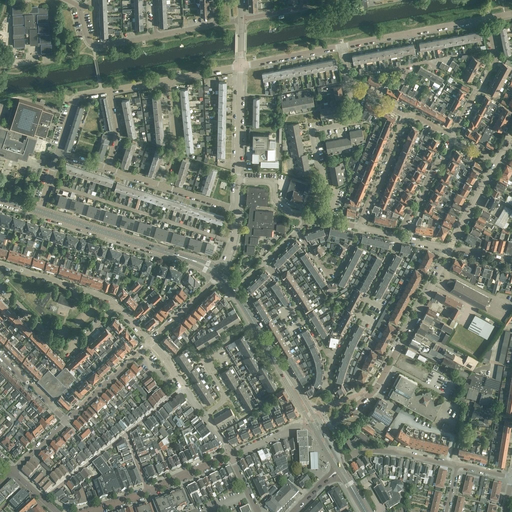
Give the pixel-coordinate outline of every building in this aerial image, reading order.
[(248,0),(249,10),(257,10),(256,0),(248,0)] [(209,2),(200,3),(201,16),(209,15),(209,2)] [(42,46),(42,56),(52,55),(52,52),(51,52),(51,42),(50,42),(50,35),(50,32),(49,31),(49,26),(48,21),(47,15),(48,15),(48,10),(47,10),(47,8),(38,8),(37,7),(27,7),(27,8),(27,9),(26,10),(25,11),(24,11),(23,11),(23,6),(13,6),(13,13),(13,16),(14,23),(13,23),(14,39),(24,39),(24,26),(30,26),(30,45),(41,45),(41,46),(42,46)] [(481,32),(474,33),(475,40),(482,39),(481,32)] [(473,58),(470,63),(479,68),(482,63),(473,58)] [(442,62),(439,67),(444,70),(447,71),(449,66),(442,62)] [(470,63),(468,67),(477,72),(479,68),(470,63)] [(502,63),(500,68),(509,73),(511,68),(502,63)] [(417,73),(423,76),(426,70),(420,67),(417,73)] [(468,67),(465,72),(474,77),(477,72),(468,67)] [(500,68),(497,73),(506,78),(509,73),(500,68)] [(423,76),(429,79),(432,73),(426,70),(423,76)] [(465,72),(463,77),(472,82),(474,77),(465,72)] [(429,79),(434,82),(437,76),(432,73),(429,79)] [(497,73),(495,78),(504,82),(506,78),(497,73)] [(366,82),(372,85),(375,79),(370,76),(366,82)] [(437,76),(434,82),(440,85),(443,79),(437,76)] [(495,78),(492,82),(501,87),(504,82),(495,78)] [(375,79),(372,85),(378,88),(381,82),(375,79)] [(492,82),(490,87),(499,92),(501,87),(492,82)] [(454,85),(457,86),(457,87),(467,92),(469,88),(462,84),(461,86),(458,85),(458,84),(455,83),(454,85)] [(386,92),(394,97),(398,89),(398,88),(400,84),(397,84),(395,88),(394,88),(393,89),(392,89),(391,90),(388,89),(386,92)] [(394,97),(399,99),(406,86),(403,85),(400,91),(398,89),(394,97)] [(399,99),(403,102),(407,95),(405,93),(408,87),(406,86),(399,99)] [(450,87),(449,89),(464,97),(466,93),(459,90),(458,91),(455,90),(450,87)] [(499,92),(490,87),(487,92),(496,97),(499,92)] [(403,102),(408,105),(416,91),(413,89),(410,96),(407,95),(403,102)] [(456,95),(455,97),(462,101),(464,97),(449,89),(448,91),(453,94),(456,95)] [(416,91),(408,105),(413,107),(417,100),(414,98),(418,92),(416,91)] [(304,94),(304,97),(306,97),(308,107),(314,106),(312,95),(307,96),(307,94),(304,94)] [(298,95),(298,98),(299,98),(302,108),(308,107),(306,97),(304,97),(301,98),(301,95),(298,95)] [(414,108),(419,110),(426,96),(424,95),(420,102),(418,100),(414,108)] [(419,110),(423,113),(427,106),(425,104),(429,96),(427,95),(426,96),(419,110)] [(446,95),(445,97),(460,105),(462,101),(455,97),(454,99),(446,95)] [(291,97),(292,99),(293,99),(295,109),(302,108),(299,98),(298,98),(295,99),(295,96),(291,97)] [(485,96),(483,100),(493,105),(494,104),(491,102),(492,100),(485,96)] [(285,98),(286,101),(287,100),(289,111),(295,109),(293,99),(292,99),(289,100),(288,97),(285,98)] [(452,103),(451,105),(458,109),(460,105),(445,97),(444,99),(452,103)] [(10,127),(11,127),(28,133),(34,135),(34,134),(35,133),(46,137),(54,112),(42,109),(43,107),(19,99),(19,100),(17,106),(13,105),(7,124),(11,126),(11,127),(10,127)] [(287,100),(286,101),(282,101),(282,99),(278,99),(279,102),(281,102),(283,112),(289,111),(287,100)] [(363,119),(367,112),(371,105),(366,102),(362,109),(364,111),(361,117),(363,119)] [(423,113),(428,115),(435,103),(433,102),(430,107),(427,106),(423,113)] [(428,115),(433,118),(437,111),(434,109),(437,105),(438,105),(438,104),(435,102),(435,103),(428,115)] [(441,103),(440,105),(442,106),(441,106),(445,108),(446,107),(456,112),(458,109),(451,105),(450,106),(443,103),(442,104),(441,103)] [(330,105),(330,108),(332,107),(334,118),(340,117),(338,106),(333,107),(333,104),(330,105)] [(481,104),(479,108),(492,114),(493,113),(490,111),(487,109),(488,108),(481,104)] [(372,115),(376,107),(371,105),(367,112),(370,113),(367,120),(369,121),(372,115)] [(503,110),(501,112),(509,116),(511,114),(510,113),(511,111),(504,107),(500,105),(498,107),(503,110)] [(78,106),(76,113),(82,115),(84,108),(78,106)] [(324,106),(324,109),(326,108),(328,119),(334,118),(332,107),(330,108),(327,108),(327,106),(324,106)] [(326,108),(324,109),(321,109),(321,107),(317,107),(318,110),(320,110),(321,120),(328,119),(326,108)] [(375,116),(372,123),(374,125),(378,118),(381,110),(376,107),(372,115),(375,116)] [(433,118),(438,121),(444,108),(442,107),(440,112),(437,111),(433,118)] [(444,108),(438,121),(442,123),(446,116),(444,114),(446,109),(444,108)] [(492,114),(479,108),(477,111),(484,115),(485,113),(491,116),(492,114)] [(386,118),(393,122),(395,118),(384,112),(382,111),(379,117),(381,118),(382,116),(386,118)] [(450,118),(452,113),(450,112),(447,116),(443,124),(448,126),(451,122),(452,120),(452,119),(450,118)] [(476,112),(474,116),(481,120),(482,118),(485,120),(489,122),(490,120),(487,118),(476,112)] [(501,112),(498,117),(506,121),(507,119),(508,119),(509,116),(501,112)] [(76,113),(74,119),(80,121),(82,115),(76,113)] [(481,120),(474,116),(472,120),(485,127),(486,125),(484,123),(481,122),(481,120)] [(498,117),(496,122),(504,127),(505,124),(506,121),(498,117)] [(384,124),(391,128),(393,122),(386,118),(384,124)] [(74,119),(72,125),(78,127),(80,121),(74,119)] [(468,128),(472,130),(475,125),(478,127),(479,125),(472,121),(468,128)] [(504,127),(496,122),(493,128),(500,131),(502,129),(504,127)] [(289,132),(299,130),(298,123),(288,125),(289,130),(286,130),(287,133),(289,133),(289,132)] [(377,128),(381,130),(389,133),(391,128),(384,124),(382,127),(376,125),(375,127),(377,128)] [(72,125),(70,131),(76,133),(78,127),(72,125)] [(480,133),(483,134),(478,143),(491,150),(500,133),(487,125),(486,128),(483,127),(480,133)] [(28,133),(11,127),(10,129),(0,126),(0,151),(4,153),(3,156),(18,160),(18,157),(27,160),(30,151),(33,152),(37,138),(27,135),(28,133)] [(409,133),(417,136),(422,139),(423,137),(425,133),(421,132),(420,135),(418,135),(419,131),(412,127),(409,133)] [(362,129),(355,130),(357,141),(359,140),(362,140),(363,143),(366,142),(365,139),(363,139),(362,129)] [(464,135),(473,140),(475,135),(475,134),(473,134),(473,135),(470,134),(471,131),(467,129),(464,135)] [(290,138),(301,136),(299,130),(289,132),(289,133),(290,136),(287,137),(288,140),(290,139),(290,138)] [(349,131),(350,137),(351,142),(356,141),(356,144),(359,143),(359,140),(357,141),(355,130),(349,131)] [(381,130),(379,135),(387,138),(389,133),(381,130)] [(70,131),(68,137),(74,139),(76,133),(70,131)] [(475,135),(473,140),(477,142),(481,135),(476,132),(475,134),(475,135)] [(406,138),(415,142),(417,136),(409,133),(406,138)] [(261,161),(261,167),(278,167),(278,162),(275,162),(275,150),(266,149),(267,134),(253,134),(253,147),(255,147),(255,154),(252,154),(252,162),(258,162),(258,161),(261,161)] [(378,139),(377,142),(384,145),(387,139),(373,134),(372,136),(378,139)] [(430,143),(437,147),(440,142),(432,138),(431,139),(428,138),(429,136),(426,135),(423,140),(429,143),(430,143)] [(291,144),(302,142),(301,136),(290,138),(290,139),(291,142),(288,143),(289,146),(292,145),(291,144)] [(68,137),(66,143),(72,145),(74,139),(68,137)] [(350,137),(344,138),(346,149),(347,148),(350,148),(351,151),(354,150),(354,147),(352,148),(351,142),(350,137)] [(344,138),(338,140),(340,150),(341,150),(341,149),(344,149),(345,152),(348,151),(347,148),(346,149),(344,138)] [(414,144),(420,147),(421,145),(421,144),(415,142),(406,138),(406,139),(407,139),(406,141),(405,141),(404,144),(412,147),(414,144)] [(338,140),(332,141),(334,151),(335,151),(338,150),(338,153),(342,152),(341,150),(340,150),(338,140)] [(334,151),(332,141),(325,142),(327,152),(332,151),(332,154),(335,153),(335,151),(334,151)] [(368,141),(367,144),(382,150),(384,145),(377,142),(376,144),(368,141)] [(128,142),(126,148),(133,150),(135,144),(128,142)] [(290,152),(293,152),(292,150),(303,148),(302,142),(291,144),(292,145),(292,149),(290,149),(290,152)] [(421,145),(425,147),(427,148),(435,152),(437,147),(430,143),(429,143),(428,145),(422,142),(421,144),(421,145)] [(72,145),(66,143),(64,150),(70,152),(72,145)] [(382,150),(367,144),(366,146),(374,149),(372,152),(380,155),(382,150)] [(410,152),(412,147),(404,144),(403,147),(404,147),(403,149),(410,152)] [(424,153),(431,157),(434,152),(427,148),(427,149),(425,147),(421,145),(420,147),(426,151),(424,153)] [(126,148),(125,154),(132,156),(133,150),(126,148)] [(294,156),(296,156),(306,154),(306,153),(304,154),(303,148),(292,150),(293,152),(293,155),(291,155),(291,158),(294,158),(294,156)] [(401,152),(400,155),(408,159),(409,156),(414,157),(415,155),(410,153),(402,150),(401,153),(401,152)] [(156,151),(154,157),(161,159),(163,153),(156,151)] [(456,151),(453,155),(461,159),(464,161),(466,162),(468,163),(470,159),(472,156),(468,154),(466,159),(465,159),(463,157),(464,155),(463,154),(460,153),(456,151)] [(380,155),(372,152),(371,156),(364,153),(363,155),(370,158),(378,161),(380,155)] [(416,155),(420,158),(421,158),(421,159),(422,158),(429,162),(431,157),(424,153),(423,157),(417,153),(416,155)] [(125,154),(123,160),(130,162),(132,156),(125,154)] [(295,164),(297,163),(297,162),(308,160),(306,154),(296,156),(297,160),(294,161),(295,164)] [(398,161),(411,166),(412,164),(406,162),(408,159),(400,155),(398,158),(399,159),(398,161)] [(419,164),(426,168),(428,163),(421,159),(420,159),(420,158),(416,155),(414,158),(420,161),(419,164)] [(461,159),(453,155),(451,160),(459,164),(461,162),(459,161),(461,159)] [(368,164),(375,167),(377,162),(370,159),(363,156),(363,158),(369,161),(368,164)] [(154,157),(152,163),(159,165),(161,159),(154,157)] [(183,159),(181,165),(188,168),(190,162),(183,159)] [(471,161),(472,160),(470,159),(468,163),(467,163),(472,166),(480,170),(483,165),(474,161),(473,162),(471,161)] [(130,162),(123,160),(121,166),(128,168),(130,162)] [(296,170),(299,169),(298,168),(309,166),(308,160),(297,162),(297,163),(298,167),(295,167),(296,170)] [(450,160),(448,165),(455,169),(456,167),(458,168),(459,165),(450,160)] [(404,166),(410,168),(411,166),(398,161),(397,163),(396,163),(395,166),(403,169),(404,166)] [(152,163),(150,168),(157,171),(159,165),(152,163)] [(329,167),(331,173),(341,171),(341,169),(340,166),(342,166),(342,163),(339,163),(339,165),(329,167)] [(64,171),(70,173),(72,166),(66,164),(64,171)] [(358,167),(373,173),(375,167),(368,164),(366,168),(359,165),(358,167)] [(412,164),(411,166),(415,169),(415,168),(416,169),(423,173),(426,168),(419,164),(417,167),(412,164)] [(181,165),(179,171),(186,174),(188,168),(181,165)] [(448,165),(445,170),(452,174),(455,176),(457,173),(454,172),(455,169),(448,165)] [(511,167),(506,165),(503,170),(511,174),(511,171),(511,167)] [(70,173),(76,175),(78,168),(72,166),(70,173)] [(298,168),(299,169),(299,173),(297,173),(297,176),(300,176),(300,174),(310,172),(309,166),(298,168)] [(402,172),(403,169),(395,166),(394,169),(395,169),(394,172),(401,175),(405,176),(406,174),(402,172)] [(414,172),(413,175),(420,178),(423,174),(416,170),(414,169),(415,169),(411,166),(410,168),(409,170),(414,172)] [(358,167),(358,168),(364,171),(363,175),(371,178),(373,173),(358,167)] [(76,175),(82,177),(84,169),(78,168),(76,175)] [(157,171),(150,168),(148,175),(155,177),(157,171)] [(210,168),(208,174),(215,176),(217,170),(210,168)] [(82,177),(88,178),(90,171),(84,169),(82,177)] [(331,173),(332,179),(342,177),(342,176),(341,172),(344,172),(343,169),(341,169),(341,171),(331,173)] [(465,170),(464,172),(469,175),(476,178),(477,176),(478,176),(479,174),(478,173),(479,172),(472,169),(470,173),(465,170)] [(511,174),(503,170),(501,175),(508,178),(508,179),(511,181),(511,178),(509,177),(511,174)] [(88,178),(93,180),(96,173),(90,171),(88,178)] [(179,171),(177,177),(184,179),(186,174),(179,171)] [(445,171),(442,176),(450,180),(451,177),(453,179),(454,176),(452,175),(445,171)] [(393,172),(390,178),(398,181),(399,178),(403,179),(404,177),(400,175),(393,172)] [(469,175),(464,172),(463,174),(468,177),(466,180),(473,183),(474,183),(475,181),(474,181),(476,178),(469,175)] [(93,180),(99,182),(102,175),(96,173),(93,180)] [(208,174),(206,180),(213,182),(215,176),(208,174)] [(99,182),(105,184),(108,177),(102,175),(99,182)] [(342,177),(332,179),(333,185),(343,183),(342,178),(345,178),(344,175),(342,176),(342,177)] [(371,178),(363,175),(362,178),(355,175),(355,178),(361,180),(369,183),(371,178)] [(420,178),(413,175),(410,179),(417,183),(420,178)] [(450,180),(442,176),(439,180),(447,185),(450,180)] [(511,186),(511,185),(506,183),(508,180),(500,176),(498,181),(505,185),(511,188),(511,186)] [(108,177),(105,184),(111,186),(114,179),(108,177)] [(184,179),(177,177),(175,183),(182,186),(184,179)] [(407,185),(414,189),(417,184),(409,180),(409,179),(405,177),(404,180),(408,183),(407,185)] [(359,186),(366,189),(368,184),(354,178),(353,181),(360,184),(359,186)] [(400,188),(401,186),(397,184),(398,181),(390,178),(388,183),(400,188)] [(285,198),(290,200),(302,203),(305,194),(303,193),(306,184),(291,179),(285,198)] [(206,180),(204,186),(211,188),(213,182),(206,180)] [(439,181),(436,186),(444,190),(447,185),(439,181)] [(457,181),(456,184),(469,190),(470,188),(471,189),(472,186),(472,185),(466,181),(464,185),(462,184),(457,181)] [(494,187),(502,191),(504,186),(497,182),(494,187)] [(114,190),(121,192),(123,185),(117,183),(114,190)] [(395,189),(399,190),(400,188),(388,183),(386,188),(393,192),(395,189)] [(469,190),(456,184),(455,185),(462,189),(460,192),(466,196),(466,195),(467,196),(468,193),(469,190)] [(121,192),(127,193),(129,186),(123,185),(121,192)] [(400,188),(403,190),(403,189),(405,190),(412,194),(414,189),(407,185),(406,188),(401,186),(400,188)] [(127,193),(133,195),(135,188),(129,186),(127,193)] [(211,188),(204,186),(202,192),(209,194),(211,188)] [(350,189),(364,195),(366,189),(359,186),(357,190),(351,187),(350,189)] [(443,195),(442,196),(446,197),(447,195),(443,193),(444,190),(436,186),(434,191),(441,195),(442,194),(443,195)] [(273,212),(255,210),(256,205),(267,206),(269,192),(265,192),(265,188),(259,188),(247,187),(246,206),(250,206),(250,208),(248,222),(248,223),(247,223),(247,226),(248,226),(248,228),(247,234),(245,233),(245,243),(247,243),(247,245),(247,250),(243,250),(243,254),(252,255),(253,252),(254,253),(255,246),(256,246),(256,244),(258,244),(258,237),(259,237),(259,235),(272,236),(272,228),(274,229),(274,230),(276,230),(284,233),(285,223),(277,224),(276,224),(276,222),(272,222),(273,212)] [(133,195),(139,197),(141,190),(135,188),(133,195)] [(392,194),(393,192),(386,188),(384,194),(391,197),(394,198),(395,196),(392,194)] [(403,193),(401,196),(409,200),(411,194),(403,190),(400,188),(399,190),(399,191),(403,193)] [(498,195),(500,192),(494,188),(491,194),(499,198),(504,201),(505,200),(501,197),(502,197),(498,195)] [(355,194),(354,197),(362,200),(364,195),(350,189),(349,191),(355,194)] [(139,197),(144,199),(147,192),(141,190),(139,197)] [(434,191),(431,196),(438,200),(440,198),(446,202),(447,200),(448,199),(446,197),(442,196),(441,196),(434,191)] [(450,191),(449,193),(463,201),(464,200),(465,201),(466,199),(465,198),(465,197),(456,193),(456,194),(450,191)] [(144,199),(150,201),(153,194),(147,192),(144,199)] [(63,208),(66,210),(70,197),(66,196),(66,197),(61,196),(62,194),(57,193),(55,199),(59,200),(58,205),(63,207),(63,208)] [(463,201),(449,193),(449,195),(454,197),(453,199),(462,204),(462,203),(463,204),(464,202),(463,201)] [(150,201),(156,203),(159,196),(153,194),(150,201)] [(383,195),(381,200),(388,203),(390,200),(391,201),(391,200),(394,202),(395,199),(391,198),(383,195)] [(485,205),(493,210),(499,199),(490,195),(485,205)] [(156,203),(162,205),(164,198),(159,196),(156,203)] [(409,200),(401,196),(400,198),(399,197),(398,198),(396,197),(395,199),(397,200),(398,199),(399,200),(406,204),(409,200)] [(442,209),(443,209),(443,207),(439,205),(440,204),(437,203),(438,200),(431,196),(428,201),(436,205),(437,206),(438,207),(442,209)] [(70,209),(75,211),(78,201),(73,199),(74,198),(70,197),(66,210),(69,211),(70,209)] [(349,201),(348,202),(353,204),(354,205),(354,204),(359,206),(362,200),(354,197),(353,200),(347,198),(346,200),(349,201)] [(452,206),(459,210),(459,209),(460,209),(461,208),(460,207),(461,205),(451,200),(452,199),(448,197),(448,199),(447,200),(451,201),(450,202),(453,203),(451,206),(452,206)] [(162,205),(168,207),(170,200),(164,198),(162,205)] [(168,207),(174,209),(176,202),(170,200),(168,207)] [(388,203),(381,200),(379,205),(386,209),(389,211),(391,207),(387,206),(388,203)] [(79,214),(83,215),(87,202),(83,201),(83,203),(78,201),(75,211),(80,212),(79,214)] [(348,217),(350,217),(353,204),(348,202),(348,203),(345,201),(344,207),(347,208),(347,205),(350,206),(349,209),(347,208),(345,216),(346,216),(345,217),(348,217)] [(394,203),(393,205),(403,210),(406,205),(399,201),(397,204),(394,203)] [(87,215),(92,216),(95,207),(90,205),(91,204),(87,202),(83,215),(86,217),(87,215)] [(174,209),(180,211),(182,204),(176,202),(174,209)] [(428,202),(425,207),(433,211),(435,206),(428,202)] [(458,211),(451,207),(452,206),(451,206),(450,205),(446,203),(445,205),(450,208),(448,212),(452,214),(455,216),(456,215),(457,215),(457,214),(457,213),(458,211)] [(180,211),(186,212),(188,205),(182,204),(180,211)] [(353,204),(350,217),(355,218),(356,215),(355,215),(357,208),(358,208),(359,207),(354,205),(353,204)] [(403,210),(393,205),(392,204),(392,206),(395,208),(393,211),(400,215),(403,210)] [(186,212),(192,214),(194,207),(188,205),(186,212)] [(488,220),(492,222),(502,228),(509,216),(511,217),(511,210),(505,206),(498,218),(496,216),(494,220),(489,218),(488,220)] [(96,220),(100,221),(104,208),(100,207),(100,208),(95,207),(92,216),(97,218),(96,220)] [(192,214),(198,216),(200,209),(194,207),(192,214)] [(372,223),(377,224),(380,211),(381,209),(378,207),(376,212),(378,213),(377,215),(375,215),(374,220),(373,220),(372,223)] [(433,211),(425,207),(423,211),(430,215),(433,211)] [(104,220),(109,222),(112,212),(107,211),(107,210),(104,208),(100,221),(103,222),(104,220)] [(198,216),(204,218),(206,211),(200,209),(198,216)] [(444,218),(452,222),(453,221),(454,220),(454,219),(455,217),(448,213),(448,212),(447,212),(443,209),(442,209),(441,211),(441,212),(446,215),(444,218)] [(480,214),(487,218),(489,213),(482,209),(480,214)] [(204,218),(210,220),(212,213),(206,211),(204,218)] [(113,225),(116,226),(120,214),(117,213),(116,214),(112,212),(109,222),(114,224),(113,225)] [(392,219),(390,227),(395,228),(395,225),(396,218),(397,218),(399,215),(393,212),(392,217),(392,219)] [(210,220),(216,222),(218,215),(212,213),(210,220)] [(413,232),(418,234),(421,223),(423,214),(422,213),(420,216),(418,220),(419,221),(419,223),(418,225),(416,225),(415,230),(414,230),(413,232)] [(120,226),(125,227),(129,218),(124,216),(124,215),(120,214),(116,226),(120,227),(120,226)] [(5,215),(2,225),(6,226),(8,227),(11,217),(5,215)] [(218,215),(216,222),(222,224),(224,217),(218,215)] [(483,223),(490,227),(492,225),(485,221),(486,219),(479,215),(477,220),(483,223)] [(449,228),(450,228),(450,227),(451,226),(450,225),(451,223),(444,219),(444,218),(443,218),(439,216),(438,217),(437,219),(443,222),(441,224),(449,228)] [(426,235),(427,236),(429,226),(431,218),(429,217),(427,224),(425,223),(424,227),(423,235),(425,236),(426,235)] [(13,228),(16,229),(19,220),(13,218),(10,227),(10,228),(12,229),(13,228)] [(130,231),(133,232),(137,219),(134,218),(133,219),(129,218),(125,227),(130,229),(130,231)] [(137,231),(142,233),(145,223),(141,222),(141,220),(137,219),(133,232),(137,233),(137,231)] [(19,220),(16,229),(20,230),(19,231),(22,232),(22,231),(25,222),(19,220)] [(473,226),(481,230),(484,224),(476,220),(473,226)] [(27,233),(29,234),(33,224),(27,222),(24,231),(27,232),(27,233)] [(147,236),(150,237),(154,225),(151,224),(150,225),(145,223),(142,233),(147,234),(147,236)] [(33,224),(29,234),(32,235),(32,234),(35,235),(38,226),(33,224)] [(154,237),(159,238),(162,229),(157,227),(158,226),(154,225),(150,237),(154,238),(154,237)] [(435,226),(434,228),(438,230),(446,234),(447,232),(448,232),(448,231),(448,230),(449,229),(441,225),(439,228),(435,226)] [(40,237),(43,238),(46,228),(40,227),(37,236),(40,237)] [(470,232),(477,236),(480,231),(473,227),(470,232)] [(46,228),(43,238),(45,239),(46,238),(49,239),(52,230),(46,228)] [(434,228),(433,230),(437,232),(435,235),(443,239),(444,239),(445,237),(445,236),(446,234),(438,230),(434,228)] [(164,242),(167,243),(171,230),(168,229),(167,230),(162,229),(159,238),(164,240),(164,242)] [(171,242),(176,244),(179,234),(174,232),(175,231),(171,230),(167,243),(171,244),(171,242)] [(53,241),(56,242),(59,233),(53,231),(51,240),(50,241),(53,241)] [(308,241),(310,240),(311,243),(313,243),(310,232),(308,232),(308,233),(305,234),(308,241)] [(59,233),(56,242),(59,243),(62,244),(65,235),(59,233)] [(472,244),(475,239),(480,242),(479,246),(482,247),(484,241),(479,238),(475,236),(474,237),(468,233),(466,237),(465,237),(465,238),(465,239),(464,240),(472,244)] [(181,247),(184,248),(188,236),(184,234),(184,236),(179,234),(176,244),(181,245),(181,247)] [(66,245),(70,246),(73,237),(67,235),(64,244),(64,245),(66,246),(66,245)] [(188,247),(193,249),(196,239),(191,238),(192,237),(188,236),(184,248),(187,249),(188,247)] [(73,237),(70,246),(73,247),(73,248),(75,248),(78,239),(73,237)] [(79,249),(83,251),(86,241),(80,239),(77,249),(79,250),(79,249)] [(197,252),(201,253),(205,240),(201,239),(201,241),(196,239),(193,249),(198,251),(197,252)] [(205,240),(201,253),(204,255),(205,252),(210,254),(212,249),(216,251),(218,244),(214,243),(213,244),(208,243),(209,242),(205,240)] [(292,243),(298,249),(300,252),(302,250),(299,248),(301,246),(300,244),(298,242),(296,240),(294,242),(292,243)] [(85,251),(91,253),(94,244),(88,242),(85,251)] [(292,244),(289,246),(295,252),(297,250),(299,253),(300,252),(298,249),(292,243),(291,244),(292,244)] [(94,244),(91,253),(96,255),(99,246),(94,244)] [(7,258),(12,260),(17,246),(14,245),(12,250),(10,250),(7,258)] [(313,249),(316,253),(325,246),(324,245),(321,247),(320,245),(313,249)] [(12,260),(18,262),(21,253),(18,252),(20,247),(17,246),(12,260)] [(21,253),(18,262),(24,263),(26,255),(28,250),(29,247),(26,246),(23,254),(21,253)] [(97,257),(103,259),(104,256),(107,247),(101,246),(98,254),(98,255),(97,255),(97,257)] [(287,249),(286,249),(294,258),(295,256),(293,254),(295,252),(289,246),(287,249)] [(325,246),(316,253),(318,257),(325,252),(323,250),(326,248),(325,246)] [(334,249),(337,251),(335,253),(342,257),(344,253),(335,247),(334,249)] [(355,249),(354,251),(364,256),(365,254),(362,253),(363,250),(357,247),(355,249)] [(113,260),(116,251),(110,249),(107,258),(106,258),(104,264),(107,265),(108,262),(110,260),(113,262),(113,260)] [(288,259),(290,257),(292,259),(294,258),(286,249),(285,250),(285,251),(283,253),(288,259)] [(427,250),(424,256),(432,260),(433,257),(435,255),(434,255),(435,254),(427,250)] [(122,253),(116,251),(113,260),(116,261),(116,262),(118,263),(122,253)] [(31,266),(37,267),(39,259),(41,254),(41,253),(39,252),(37,258),(34,257),(31,266)] [(129,255),(123,253),(120,262),(119,265),(118,267),(116,274),(119,275),(123,263),(126,264),(129,255)] [(299,263),(309,256),(308,255),(306,253),(300,257),(301,259),(298,261),(299,263)] [(279,257),(284,262),(286,261),(288,263),(290,262),(287,259),(282,254),(279,257)] [(394,257),(393,258),(400,262),(403,263),(404,262),(401,260),(402,258),(400,257),(398,256),(395,254),(394,257)] [(26,255),(24,263),(29,265),(32,257),(26,255)] [(351,257),(350,259),(360,264),(361,262),(358,261),(359,259),(352,255),(351,257)] [(130,265),(134,266),(137,258),(131,256),(128,265),(128,266),(130,266),(130,265)] [(305,265),(311,260),(310,258),(309,256),(299,263),(300,264),(303,262),(305,265)] [(424,256),(421,261),(429,265),(430,263),(432,261),(431,260),(432,260),(424,256)] [(275,260),(283,268),(284,267),(282,264),(284,262),(279,257),(275,260)] [(137,258),(134,266),(137,267),(137,269),(139,269),(139,268),(142,259),(137,258)] [(39,259),(37,267),(42,269),(45,261),(41,260),(40,259),(39,259)] [(58,274),(63,276),(68,260),(65,259),(63,267),(60,266),(58,274)] [(372,264),(378,268),(380,265),(381,264),(371,259),(370,260),(373,262),(372,264)] [(462,268),(461,269),(464,270),(466,267),(463,266),(465,263),(461,261),(460,262),(459,261),(458,261),(455,259),(455,260),(454,260),(453,262),(453,263),(462,268)] [(63,276),(68,278),(71,269),(68,268),(71,260),(68,260),(63,276)] [(143,282),(144,278),(146,279),(149,272),(152,262),(145,260),(142,270),(140,277),(138,281),(143,283),(143,282)] [(277,269),(280,267),(282,269),(283,268),(275,260),(272,263),(274,265),(276,267),(277,269)] [(305,270),(314,264),(313,263),(311,260),(305,265),(306,267),(303,269),(305,270)] [(95,267),(101,270),(103,263),(97,261),(95,267)] [(429,265),(421,261),(418,267),(426,271),(426,270),(426,271),(428,268),(427,268),(429,265)] [(44,270),(50,272),(53,264),(47,262),(44,270)] [(389,265),(389,266),(399,271),(400,270),(397,268),(398,266),(391,262),(390,265),(389,265)] [(346,265),(346,267),(356,272),(357,270),(354,269),(355,267),(348,263),(347,265),(346,265)] [(310,272),(316,268),(315,265),(314,264),(305,270),(306,272),(308,270),(310,272)] [(461,272),(471,278),(472,275),(466,271),(464,270),(461,269),(452,264),(450,269),(458,273),(460,274),(461,272)] [(164,276),(165,275),(167,267),(160,265),(157,274),(157,275),(156,277),(159,278),(160,276),(161,275),(164,276)] [(472,282),(476,284),(478,279),(476,278),(477,276),(476,275),(476,274),(479,275),(481,266),(476,265),(474,273),(473,272),(472,275),(471,278),(470,281),(472,281),(472,282)] [(80,281),(85,283),(89,270),(90,267),(88,266),(85,274),(82,273),(80,281)] [(166,275),(166,276),(164,284),(166,285),(168,279),(169,279),(170,278),(173,279),(176,270),(170,268),(167,276),(166,275)] [(284,279),(291,275),(290,274),(289,272),(292,270),(291,268),(288,270),(281,275),(284,279)] [(310,278),(319,271),(318,270),(316,268),(310,272),(311,274),(309,276),(310,278)] [(68,278),(74,279),(76,271),(71,269),(68,278)] [(412,275),(420,279),(421,276),(422,276),(423,274),(422,274),(423,274),(415,269),(412,275)] [(85,283),(90,285),(93,277),(89,275),(91,271),(89,270),(85,283)] [(182,272),(176,270),(173,279),(176,280),(176,281),(178,282),(179,281),(182,272)] [(263,272),(261,273),(269,281),(271,280),(268,278),(270,276),(269,274),(267,272),(265,270),(263,272)] [(387,270),(385,274),(395,279),(395,278),(392,276),(394,274),(387,270)] [(315,279),(321,275),(320,273),(319,271),(310,278),(311,279),(314,277),(315,279)] [(342,273),(342,275),(352,280),(353,278),(350,277),(351,275),(344,271),(343,273),(342,273)] [(365,276),(372,280),(373,277),(374,277),(374,276),(364,271),(363,272),(366,274),(365,276)] [(501,271),(499,279),(499,280),(506,282),(509,273),(501,271)] [(284,279),(287,283),(293,278),(292,276),(294,274),(293,272),(290,274),(291,275),(284,279)] [(261,274),(258,276),(264,282),(266,280),(268,282),(269,281),(261,273),(261,274)] [(183,279),(188,285),(195,279),(192,276),(191,277),(189,274),(183,279)] [(96,278),(93,277),(90,285),(96,286),(98,278),(99,276),(97,275),(96,278)] [(110,291),(116,293),(119,284),(121,276),(119,275),(116,284),(113,282),(110,291)] [(314,284),(315,285),(324,279),(323,278),(321,275),(315,279),(316,282),(314,284)] [(364,278),(363,280),(370,284),(372,280),(365,276),(362,275),(361,276),(364,278)] [(410,280),(417,284),(418,281),(419,281),(420,279),(412,275),(410,280)] [(263,287),(263,288),(265,286),(262,284),(264,282),(258,276),(256,278),(255,279),(263,287)] [(288,285),(289,286),(299,280),(297,278),(295,280),(293,278),(287,283),(288,285)] [(381,281),(380,282),(390,287),(391,286),(388,284),(390,282),(382,278),(381,281)] [(195,279),(188,285),(185,288),(189,291),(192,289),(193,290),(200,283),(195,279)] [(254,280),(252,283),(257,288),(259,286),(262,289),(263,287),(255,279),(254,280)] [(316,287),(319,285),(320,287),(327,283),(325,280),(324,279),(315,285),(316,287)] [(344,287),(347,288),(348,286),(345,285),(347,282),(340,279),(338,283),(344,287)] [(102,289),(108,290),(111,282),(105,280),(102,289)] [(290,287),(292,290),(298,286),(297,283),(299,281),(299,280),(289,286),(290,287)] [(358,283),(360,284),(368,288),(369,287),(370,284),(363,280),(361,282),(359,281),(358,283)] [(407,285),(414,289),(416,286),(417,284),(410,280),(407,285)] [(447,285),(447,286),(448,287),(449,288),(450,288),(449,290),(450,291),(487,311),(490,306),(487,304),(489,302),(487,301),(489,298),(456,280),(455,280),(453,282),(451,281),(450,281),(449,281),(448,282),(447,283),(447,285)] [(138,281),(137,281),(131,288),(134,291),(141,285),(143,283),(138,281)] [(269,291),(270,292),(273,290),(280,286),(279,285),(277,282),(274,284),(272,285),(270,286),(272,289),(269,291)] [(249,285),(256,294),(258,292),(255,290),(257,288),(252,283),(250,285),(249,285)] [(358,283),(357,284),(360,286),(359,288),(366,292),(367,289),(368,288),(360,284),(358,283)] [(256,294),(249,285),(247,286),(248,287),(245,289),(247,291),(249,293),(251,295),(253,293),(255,295),(256,294)] [(404,289),(412,294),(413,291),(414,291),(415,289),(414,289),(407,285),(404,289)] [(274,292),(276,294),(282,290),(280,287),(280,286),(273,290),(270,292),(271,294),(274,292)] [(293,293),(294,294),(304,287),(302,286),(300,288),(298,286),(292,290),(294,292),(293,293)] [(377,289),(376,290),(386,295),(387,294),(384,292),(385,290),(378,286),(377,289)] [(172,289),(173,288),(172,287),(170,289),(175,295),(173,297),(179,303),(180,303),(181,302),(181,301),(183,299),(172,289)] [(174,287),(173,288),(172,289),(183,299),(185,297),(185,298),(187,296),(186,296),(187,295),(181,289),(179,291),(174,287)] [(295,295),(297,297),(303,293),(302,291),(305,289),(304,287),(294,294),(295,295)] [(116,294),(121,299),(129,292),(126,290),(126,291),(123,288),(116,294)] [(155,304),(161,298),(162,297),(154,289),(149,294),(153,298),(151,300),(155,304)] [(402,294),(409,299),(411,296),(412,294),(404,289),(402,294)] [(274,298),(275,300),(285,293),(284,292),(282,290),(276,294),(277,296),(274,298)] [(375,292),(374,294),(381,298),(382,296),(385,297),(386,295),(376,290),(375,292)] [(215,291),(209,296),(215,302),(221,297),(215,291)] [(353,294),(352,296),(359,300),(361,296),(351,291),(350,293),(353,294)] [(279,299),(281,302),(287,297),(285,295),(286,295),(285,293),(275,300),(276,301),(279,299)] [(298,300),(299,301),(309,295),(307,293),(305,295),(303,293),(297,297),(299,300),(298,300)] [(442,303),(454,309),(450,317),(454,319),(462,305),(446,296),(445,297),(437,293),(434,297),(443,302),(442,303)] [(126,304),(127,306),(138,296),(136,294),(132,298),(130,296),(124,302),(124,303),(125,305),(126,304)] [(409,299),(402,294),(401,296),(399,299),(406,303),(407,303),(408,301),(409,299)] [(58,302),(72,307),(75,300),(60,295),(58,302)] [(300,302),(302,305),(308,301),(307,298),(309,296),(309,295),(299,301),(300,303),(300,302)] [(351,298),(349,300),(357,304),(359,300),(352,296),(349,295),(348,297),(351,298)] [(138,296),(127,306),(129,308),(131,310),(138,304),(136,302),(140,298),(138,296)] [(209,296),(205,300),(211,306),(215,302),(209,296)] [(161,298),(166,304),(163,306),(169,312),(173,308),(165,300),(162,297),(161,298)] [(253,302),(255,307),(262,303),(260,300),(263,298),(262,297),(259,298),(255,301),(253,302)] [(287,297),(281,302),(282,304),(279,306),(281,307),(283,306),(290,301),(287,297)] [(167,298),(165,300),(173,308),(178,304),(172,298),(170,300),(167,298)] [(399,299),(397,304),(404,308),(405,308),(406,306),(405,306),(406,303),(399,299)] [(211,306),(205,300),(201,304),(207,310),(211,306)] [(308,301),(302,305),(304,309),(311,304),(313,303),(312,301),(310,303),(308,301)] [(345,303),(344,305),(347,306),(346,309),(353,312),(355,308),(345,303)] [(144,314),(145,313),(149,309),(151,307),(148,304),(143,308),(141,305),(133,312),(134,313),(133,313),(135,315),(136,314),(138,317),(143,312),(144,314)] [(154,304),(153,306),(164,317),(165,316),(166,316),(167,315),(167,314),(168,313),(162,307),(159,309),(154,304)] [(304,309),(306,313),(313,308),(316,306),(315,305),(312,307),(311,304),(304,309)] [(397,304),(394,309),(401,313),(402,313),(403,311),(404,308),(397,304)] [(200,305),(195,309),(201,315),(206,311),(200,305)] [(258,312),(260,314),(266,310),(265,308),(268,306),(267,305),(257,310),(258,312)] [(153,306),(151,307),(151,308),(156,313),(154,315),(159,321),(160,321),(161,321),(162,320),(162,319),(164,317),(153,306)] [(1,313),(5,317),(12,311),(8,307),(1,313)] [(426,312),(433,317),(436,312),(429,307),(426,312)] [(261,317),(262,318),(272,312),(273,312),(275,310),(274,308),(272,310),(268,312),(266,310),(260,314),(261,317)] [(201,315),(195,309),(191,313),(197,319),(201,315)] [(394,309),(391,314),(399,318),(400,316),(401,313),(394,309)] [(309,318),(319,312),(318,310),(315,312),(314,310),(307,314),(309,316),(309,318)] [(384,310),(377,323),(380,325),(381,323),(380,323),(385,313),(386,314),(387,312),(384,310)] [(5,317),(2,320),(1,321),(3,323),(7,319),(9,321),(16,315),(12,311),(5,317)] [(342,313),(352,319),(353,317),(352,317),(354,314),(347,311),(346,313),(343,311),(342,313)] [(228,313),(229,316),(230,316),(235,323),(240,320),(236,312),(231,315),(230,312),(228,313)] [(272,312),(262,318),(262,319),(263,319),(264,322),(271,318),(269,316),(272,314),(272,312)] [(312,321),(319,318),(317,315),(320,314),(319,312),(309,318),(310,319),(312,321)] [(144,314),(143,315),(154,326),(156,325),(158,323),(158,322),(153,316),(150,318),(145,313),(144,314)] [(343,319),(350,322),(351,320),(352,319),(342,313),(341,315),(344,316),(343,319)] [(440,321),(436,319),(426,313),(423,318),(431,322),(432,320),(442,325),(441,328),(450,333),(453,328),(450,326),(440,321)] [(190,314),(186,318),(192,324),(196,320),(190,314)] [(399,318),(391,314),(388,319),(396,323),(397,323),(398,321),(397,321),(399,318)] [(14,325),(20,319),(16,315),(10,321),(12,323),(8,328),(10,330),(10,329),(14,325)] [(154,326),(143,315),(139,318),(141,321),(143,319),(146,322),(144,324),(150,330),(151,330),(153,328),(154,326)] [(222,316),(224,319),(225,319),(229,327),(235,323),(230,316),(229,316),(226,318),(224,315),(222,316)] [(475,315),(468,328),(487,339),(494,326),(475,315)] [(265,323),(267,327),(274,323),(272,321),(275,319),(274,317),(272,319),(265,323)] [(342,320),(341,323),(348,326),(350,322),(343,319),(340,317),(339,319),(342,320)] [(192,324),(186,318),(182,322),(188,328),(192,324)] [(217,320),(218,323),(219,322),(224,330),(229,327),(225,319),(224,319),(221,321),(219,318),(217,320)] [(14,325),(18,329),(24,323),(20,319),(14,325)] [(112,327),(114,329),(119,323),(115,319),(106,328),(108,330),(112,327)] [(315,327),(316,329),(323,325),(322,323),(325,321),(324,320),(314,325),(315,327)] [(420,324),(419,326),(427,330),(433,333),(434,331),(428,327),(429,325),(422,321),(420,324)] [(214,325),(216,329),(219,333),(224,330),(219,322),(218,323),(215,325),(213,322),(211,323),(213,326),(214,325)] [(18,329),(22,333),(28,327),(24,323),(18,329)] [(119,323),(114,329),(118,333),(124,328),(120,324),(119,323)] [(181,323),(176,327),(188,339),(186,337),(188,336),(184,331),(186,329),(181,323)] [(388,323),(386,328),(393,332),(394,330),(395,330),(396,328),(395,328),(396,327),(388,323)] [(357,326),(356,329),(363,333),(364,330),(367,332),(368,330),(365,328),(358,325),(358,324),(357,326)] [(270,332),(272,335),(279,331),(277,328),(280,327),(279,325),(269,331),(270,332)] [(335,327),(338,328),(336,331),(343,334),(345,332),(346,330),(336,325),(335,327)] [(418,327),(416,331),(424,335),(424,334),(430,337),(431,337),(440,341),(442,338),(438,336),(435,334),(433,333),(427,330),(419,326),(418,327)] [(28,327),(22,333),(26,337),(32,331),(28,327)] [(188,339),(176,327),(172,331),(178,337),(180,335),(186,341),(188,339)] [(321,337),(322,336),(328,333),(326,331),(329,329),(328,327),(319,333),(319,335),(319,334),(321,337)] [(105,328),(101,332),(107,338),(111,335),(105,328)] [(208,329),(210,333),(210,332),(215,340),(221,336),(219,333),(216,329),(212,331),(210,328),(208,329)] [(386,328),(383,333),(390,337),(391,337),(392,335),(391,335),(393,332),(386,328)] [(299,337),(300,339),(310,333),(309,332),(307,329),(301,333),(302,336),(299,337)] [(354,331),(353,333),(363,338),(364,336),(361,335),(363,333),(356,329),(354,331)] [(120,336),(126,342),(132,336),(126,330),(121,334),(121,335),(120,333),(119,334),(120,336)] [(25,344),(26,346),(37,335),(33,331),(27,337),(29,340),(25,344)] [(202,333),(204,336),(205,335),(210,343),(215,340),(210,332),(210,333),(206,335),(204,331),(202,333)] [(499,362),(503,363),(510,332),(505,331),(499,362)] [(101,332),(97,336),(103,343),(106,340),(110,345),(112,343),(109,340),(107,338),(101,332)] [(274,339),(276,343),(283,339),(283,338),(282,336),(285,335),(284,333),(274,339)] [(383,333),(380,338),(388,342),(389,340),(390,337),(383,333)] [(422,339),(428,343),(429,340),(415,333),(413,338),(420,342),(422,339)] [(446,333),(441,342),(445,344),(449,335),(446,333)] [(329,335),(329,336),(328,346),(336,347),(337,343),(339,343),(339,342),(339,340),(340,337),(330,335),(330,334),(329,335)] [(33,343),(35,345),(41,339),(37,335),(26,346),(28,348),(33,343)] [(161,342),(165,346),(171,340),(171,339),(170,338),(168,335),(161,342)] [(197,336),(199,339),(200,339),(204,346),(210,343),(205,335),(204,336),(201,338),(199,335),(197,336)] [(97,336),(93,340),(103,350),(105,348),(101,344),(103,343),(97,336)] [(132,336),(126,342),(128,344),(129,342),(133,346),(137,342),(132,336)] [(234,341),(237,346),(246,341),(243,336),(234,341)] [(165,346),(168,349),(179,340),(180,339),(178,337),(173,342),(171,340),(165,346)] [(276,343),(279,346),(285,342),(284,340),(287,338),(286,337),(283,338),(283,339),(276,343)] [(303,345),(304,347),(314,341),(314,340),(312,337),(305,341),(305,342),(306,343),(303,345)] [(350,339),(349,341),(359,346),(360,344),(357,343),(358,341),(351,337),(350,340),(350,339)] [(2,346),(7,350),(13,344),(17,339),(15,338),(11,342),(8,340),(2,346)] [(200,339),(199,339),(195,341),(193,338),(191,339),(193,342),(194,342),(199,350),(204,346),(200,339)] [(380,338),(377,343),(385,347),(386,345),(388,342),(380,338)] [(13,344),(7,350),(11,354),(17,348),(14,346),(19,341),(17,339),(13,344)] [(33,352),(34,354),(37,350),(38,351),(39,349),(45,343),(41,339),(35,345),(37,347),(35,349),(33,352)] [(409,345),(417,349),(423,352),(425,349),(421,347),(423,345),(412,339),(409,345)] [(93,340),(89,344),(95,350),(98,348),(101,351),(103,350),(93,340)] [(179,340),(168,349),(172,354),(179,348),(177,345),(181,342),(179,340)] [(237,346),(239,350),(248,345),(246,341),(237,346)] [(125,353),(119,347),(115,342),(113,344),(118,349),(115,351),(121,358),(122,357),(124,356),(124,355),(125,353)] [(125,342),(119,347),(125,353),(128,351),(129,351),(130,350),(130,349),(131,349),(125,342)] [(39,349),(43,353),(49,347),(45,343),(39,349)] [(385,347),(377,343),(375,348),(382,352),(383,352),(384,350),(383,350),(385,347)] [(94,350),(89,344),(84,348),(90,354),(92,352),(97,357),(99,355),(94,351),(94,350)] [(17,348),(11,354),(15,358),(25,348),(26,347),(24,345),(19,351),(17,348)] [(239,350),(242,355),(251,349),(248,345),(239,350)] [(282,352),(283,354),(290,350),(289,348),(292,346),(291,345),(281,350),(282,352)] [(347,345),(346,350),(356,354),(357,352),(354,351),(355,349),(347,345)] [(307,353),(308,355),(318,351),(316,346),(309,349),(310,352),(307,353)] [(415,351),(408,347),(405,352),(413,356),(414,354),(418,356),(417,357),(425,362),(427,357),(415,351)] [(25,348),(15,358),(19,362),(25,356),(22,354),(27,349),(25,348)] [(48,358),(54,352),(49,348),(43,354),(48,358)] [(473,370),(479,361),(469,355),(465,361),(455,355),(448,351),(443,348),(441,353),(445,355),(473,370)] [(84,349),(79,353),(85,359),(87,361),(88,359),(87,358),(90,355),(84,349)] [(242,355),(244,359),(252,355),(253,354),(251,349),(242,355)] [(489,359),(491,350),(487,349),(481,357),(489,359)] [(176,357),(179,363),(187,358),(186,357),(184,354),(187,352),(186,350),(182,352),(183,353),(176,357)] [(290,350),(283,354),(286,358),(292,354),(295,353),(294,351),(291,353),(290,350)] [(371,350),(368,355),(375,360),(377,357),(378,355),(378,354),(371,350)] [(434,350),(432,354),(443,360),(444,357),(445,356),(441,353),(435,350),(434,350)] [(54,352),(48,358),(49,359),(51,362),(57,356),(54,352)] [(114,352),(110,356),(116,363),(120,359),(114,352)] [(20,364),(24,368),(35,357),(33,356),(31,353),(29,355),(32,357),(30,359),(29,360),(26,358),(20,364)] [(75,357),(81,363),(85,359),(79,353),(75,357)] [(343,357),(342,358),(353,363),(353,361),(351,360),(352,357),(344,354),(343,357)] [(179,363),(183,368),(190,363),(189,362),(187,359),(190,357),(189,355),(186,357),(187,358),(179,363)] [(243,360),(245,364),(254,359),(252,355),(244,359),(243,360)] [(288,362),(288,363),(298,357),(297,356),(294,358),(293,355),(286,359),(288,362)] [(368,355),(365,361),(372,365),(373,365),(374,363),(374,362),(375,360),(368,355)] [(52,369),(61,360),(57,356),(51,362),(54,364),(50,368),(52,369)] [(116,363),(110,356),(106,360),(112,367),(116,363)] [(24,368),(28,372),(34,366),(32,363),(36,359),(35,357),(24,368)] [(84,371),(85,370),(79,365),(81,363),(75,357),(71,360),(83,372),(84,371)] [(289,364),(291,367),(298,363),(296,361),(299,359),(298,357),(288,363),(289,364)] [(443,360),(441,363),(453,370),(453,369),(458,372),(460,369),(459,368),(460,367),(461,367),(462,364),(449,358),(448,359),(444,357),(443,360)] [(245,364),(248,369),(257,363),(254,359),(245,364)] [(55,374),(54,375),(55,377),(59,373),(57,371),(57,372),(55,370),(57,368),(59,370),(65,364),(61,360),(52,369),(51,370),(55,374)] [(81,373),(83,372),(71,360),(68,364),(73,370),(76,368),(81,373)] [(186,374),(188,373),(188,372),(194,369),(193,368),(191,364),(194,362),(193,360),(189,362),(190,363),(183,368),(186,374)] [(105,361),(100,366),(106,372),(110,368),(105,361)] [(372,365),(365,361),(362,367),(369,371),(369,370),(370,370),(371,368),(372,365)] [(251,373),(255,371),(255,370),(259,368),(257,363),(248,369),(251,373)] [(339,366),(339,367),(350,371),(350,369),(347,368),(348,365),(341,363),(340,366),(339,366)] [(28,372),(33,376),(43,366),(41,364),(37,368),(34,366),(28,372)] [(188,373),(191,378),(199,373),(198,372),(196,369),(199,366),(198,364),(194,367),(195,367),(193,368),(194,369),(188,372),(188,373)] [(255,370),(255,371),(258,375),(266,370),(264,365),(259,368),(255,370)] [(294,372),(295,375),(302,371),(301,368),(304,367),(303,365),(293,371),(294,372)] [(470,374),(467,377),(471,379),(470,384),(465,383),(463,388),(468,389),(466,396),(475,399),(472,409),(473,409),(471,417),(475,418),(475,415),(481,417),(484,418),(483,422),(490,424),(493,416),(492,416),(496,403),(491,402),(490,405),(487,404),(488,398),(490,399),(492,394),(490,394),(492,387),(498,389),(500,381),(503,366),(498,365),(495,379),(489,377),(485,377),(480,375),(471,372),(470,374)] [(43,366),(33,376),(37,380),(43,374),(40,372),(45,367),(43,366)] [(106,372),(100,366),(96,369),(102,375),(106,372)] [(130,371),(136,377),(139,373),(142,376),(145,374),(139,369),(135,366),(133,368),(132,368),(131,369),(131,370),(130,371)] [(222,373),(225,379),(233,374),(232,373),(230,370),(233,368),(232,366),(229,368),(229,369),(222,373)] [(67,387),(69,385),(75,379),(76,378),(77,376),(75,374),(71,369),(69,371),(65,367),(59,373),(55,377),(54,375),(49,370),(37,381),(53,397),(53,396),(56,398),(60,394),(67,387)] [(88,367),(86,369),(97,381),(99,379),(100,379),(101,378),(101,377),(96,371),(93,373),(88,367)] [(86,369),(85,370),(84,371),(86,373),(89,377),(87,379),(93,385),(93,384),(94,384),(95,383),(95,382),(97,381),(86,369)] [(461,369),(460,369),(458,374),(467,379),(467,377),(470,374),(461,369)] [(191,378),(195,383),(202,378),(202,377),(201,377),(199,374),(203,372),(201,370),(198,372),(199,373),(191,378)] [(258,375),(260,379),(269,374),(266,370),(258,375)] [(225,379),(228,384),(236,380),(235,379),(233,375),(237,374),(235,371),(232,373),(233,374),(225,379)] [(302,371),(295,375),(298,379),(307,373),(306,371),(304,373),(302,371)] [(357,378),(363,381),(367,374),(361,371),(357,378)] [(127,374),(125,376),(133,385),(135,383),(132,380),(135,377),(130,372),(129,372),(128,372),(127,373),(127,374)] [(436,415),(437,413),(442,403),(435,406),(433,401),(432,400),(433,398),(431,397),(432,396),(430,391),(425,392),(424,394),(423,393),(422,394),(420,394),(416,395),(414,389),(418,382),(400,372),(394,384),(396,385),(394,388),(392,387),(388,394),(405,403),(404,405),(433,420),(436,415)] [(7,382),(11,378),(8,374),(0,381),(0,384),(0,385),(5,380),(7,382)] [(260,379),(263,383),(271,378),(269,374),(260,379)] [(193,384),(197,389),(204,384),(203,383),(201,380),(206,377),(205,375),(202,377),(202,378),(195,383),(193,384)] [(125,376),(120,381),(125,387),(128,384),(131,387),(133,385),(125,376)] [(232,390),(234,388),(239,385),(237,381),(240,379),(239,377),(235,379),(236,380),(228,384),(232,390)] [(6,390),(15,381),(11,378),(7,382),(9,384),(4,389),(6,390)] [(156,386),(153,383),(149,378),(149,379),(144,382),(142,384),(144,387),(144,388),(145,388),(148,392),(152,389),(153,388),(154,387),(156,386)] [(263,383),(265,388),(274,383),(271,378),(263,383)] [(311,379),(310,381),(313,382),(313,384),(320,387),(321,383),(322,382),(311,379)] [(82,380),(80,381),(81,382),(82,383),(81,383),(87,390),(91,386),(86,380),(83,382),(82,380)] [(12,388),(14,390),(19,385),(15,381),(6,390),(8,392),(12,388)] [(197,389),(200,395),(207,390),(207,389),(205,386),(208,383),(206,381),(203,383),(204,384),(197,389)] [(234,388),(237,394),(245,389),(245,388),(243,385),(246,383),(244,381),(241,383),(242,384),(239,385),(234,388)] [(116,384),(114,386),(125,398),(127,396),(122,390),(124,388),(118,382),(118,383),(118,382),(116,384)] [(87,390),(81,383),(78,387),(84,393),(87,390)] [(274,383),(265,388),(268,392),(277,387),(274,383)] [(308,395),(308,396),(310,396),(313,394),(316,392),(311,384),(303,388),(306,392),(308,395)] [(338,396),(340,396),(343,394),(346,392),(341,384),(333,388),(336,392),(338,395),(338,396)] [(12,396),(13,398),(23,389),(19,385),(14,390),(16,391),(12,396)] [(125,398),(114,386),(113,388),(112,387),(111,389),(110,390),(116,396),(118,394),(123,400),(125,401),(127,399),(125,398)] [(237,394),(241,399),(248,394),(246,390),(249,388),(248,386),(245,388),(245,389),(237,394)] [(200,395),(204,400),(211,395),(210,394),(208,391),(211,389),(210,387),(207,389),(207,390),(200,395)] [(82,395),(82,394),(76,388),(72,392),(78,398),(80,396),(81,397),(82,395)] [(20,395),(22,397),(26,392),(23,389),(13,398),(15,399),(20,395)] [(280,401),(282,400),(285,398),(286,400),(287,400),(290,398),(284,389),(276,394),(279,400),(280,401)] [(107,393),(105,395),(115,405),(116,404),(114,401),(114,400),(113,399),(115,397),(109,391),(108,392),(108,391),(106,393),(107,393)] [(19,403),(21,405),(30,396),(26,392),(22,397),(24,399),(19,403)] [(154,409),(158,406),(162,403),(166,399),(160,392),(156,395),(152,398),(151,399),(148,401),(154,409)] [(211,395),(204,400),(207,405),(215,400),(212,396),(215,394),(213,392),(210,394),(211,395)] [(241,399),(244,404),(252,400),(251,399),(249,396),(252,394),(251,392),(248,394),(241,399)] [(68,397),(73,403),(74,403),(76,401),(78,399),(72,393),(68,397)] [(56,400),(61,405),(66,400),(64,398),(61,395),(56,400)] [(113,407),(115,405),(105,395),(103,397),(103,396),(101,398),(101,399),(107,405),(109,403),(113,407)] [(30,396),(21,405),(23,407),(27,402),(29,405),(34,400),(30,396)] [(175,400),(181,407),(184,411),(186,410),(189,408),(188,406),(185,408),(183,406),(186,403),(180,396),(175,400)] [(145,404),(143,405),(149,413),(153,410),(143,397),(141,399),(145,404)] [(252,400),(244,404),(247,410),(255,406),(252,401),(255,399),(254,397),(251,399),(252,400)] [(372,411),(371,414),(369,416),(367,418),(367,419),(368,420),(367,421),(373,425),(377,418),(387,424),(392,416),(383,410),(387,403),(381,399),(380,400),(379,400),(377,403),(378,403),(376,406),(374,408),(372,408),(371,410),(372,411)] [(66,400),(61,405),(66,410),(71,405),(66,400)] [(95,404),(101,410),(105,414),(107,413),(105,410),(104,410),(103,409),(106,406),(100,400),(95,404)] [(175,400),(171,403),(177,410),(181,407),(175,400)] [(32,408),(33,410),(39,405),(36,402),(30,407),(26,411),(27,413),(32,408)] [(167,406),(173,413),(176,412),(177,414),(178,416),(180,415),(179,413),(177,410),(171,403),(168,406),(167,406)] [(97,414),(101,410),(95,404),(91,408),(97,414)] [(135,412),(140,419),(144,416),(139,409),(137,410),(132,404),(130,405),(135,412)] [(291,404),(288,405),(293,417),(299,414),(295,407),(292,408),(291,404)] [(35,412),(37,413),(42,408),(39,405),(33,410),(29,415),(30,416),(35,412)] [(140,419),(135,412),(133,413),(132,412),(127,405),(125,407),(131,415),(137,422),(140,419)] [(149,413),(143,405),(139,408),(145,416),(149,413)] [(293,417),(288,405),(285,406),(287,410),(284,411),(288,419),(293,417)] [(167,406),(163,409),(173,421),(175,420),(171,415),(173,413),(167,406)] [(37,413),(32,418),(33,419),(38,415),(40,417),(45,411),(42,408),(37,413)] [(195,415),(190,408),(178,417),(180,419),(181,418),(183,416),(186,421),(195,415)] [(88,411),(86,413),(98,426),(101,424),(94,417),(96,415),(90,409),(90,410),(89,409),(87,411),(88,411)] [(163,409),(159,412),(165,420),(167,418),(171,423),(173,421),(163,409)] [(230,409),(225,412),(229,420),(230,419),(234,417),(235,421),(238,419),(236,416),(235,417),(230,409)] [(279,409),(277,410),(282,422),(287,419),(284,412),(281,413),(279,409)] [(282,422),(277,410),(274,411),(275,415),(273,417),(276,424),(282,422)] [(124,411),(122,413),(126,419),(126,418),(127,419),(132,425),(136,423),(131,416),(129,417),(124,411)] [(43,420),(49,426),(54,421),(46,412),(41,417),(43,420)] [(225,412),(219,416),(224,423),(225,423),(228,421),(230,424),(232,423),(230,419),(229,420),(225,412)] [(24,413),(16,421),(19,424),(24,419),(27,416),(24,413)] [(98,426),(86,413),(84,415),(84,414),(82,416),(82,417),(88,423),(90,421),(97,428),(98,426)] [(125,419),(122,422),(128,429),(132,426),(127,419),(126,418),(126,419),(122,413),(121,414),(125,419)] [(154,416),(162,426),(164,424),(166,427),(166,426),(167,428),(169,427),(166,423),(158,413),(154,416)] [(267,414),(265,415),(270,427),(276,424),(272,417),(269,418),(267,414)] [(270,427),(265,415),(262,417),(264,421),(261,422),(265,429),(270,427)] [(224,423),(219,416),(214,419),(218,427),(223,424),(224,427),(227,426),(225,423),(224,423)] [(41,417),(39,419),(41,422),(39,424),(45,430),(49,426),(43,420),(41,417)] [(119,424),(124,432),(128,429),(122,422),(118,417),(115,419),(119,424)] [(153,417),(148,421),(155,428),(157,431),(158,430),(157,429),(156,427),(159,425),(153,417)] [(79,420),(76,422),(85,431),(87,429),(88,428),(86,427),(85,426),(87,424),(81,418),(80,418),(78,420),(79,420)] [(193,428),(200,422),(197,418),(196,419),(195,418),(193,420),(193,421),(190,424),(189,422),(184,426),(179,420),(178,418),(175,420),(173,421),(179,429),(180,432),(189,428),(192,427),(193,428)] [(256,419),(254,420),(259,432),(264,430),(261,422),(258,423),(256,419)] [(259,432),(254,420),(251,422),(252,426),(250,427),(253,434),(259,432)] [(156,434),(158,433),(157,431),(155,428),(148,421),(145,424),(151,431),(153,429),(155,432),(154,432),(156,434)] [(73,425),(73,426),(79,432),(81,429),(84,432),(82,434),(80,433),(78,436),(83,441),(90,434),(89,432),(87,430),(87,429),(85,431),(76,422),(75,424),(74,423),(73,425)] [(112,430),(110,431),(116,438),(119,436),(111,425),(109,422),(107,423),(112,430)] [(196,432),(203,426),(200,422),(193,428),(192,427),(189,428),(190,432),(194,429),(196,432)] [(360,427),(371,435),(375,429),(364,422),(360,427)] [(30,425),(39,435),(44,431),(38,425),(36,427),(31,423),(30,425)] [(113,423),(111,425),(119,436),(124,432),(118,425),(116,427),(113,423)] [(445,432),(449,426),(443,423),(440,430),(445,432)] [(39,435),(30,425),(29,424),(27,426),(32,431),(30,433),(35,439),(39,435)] [(245,424),(242,426),(247,437),(252,435),(249,427),(246,429),(245,424)] [(203,440),(210,434),(204,426),(196,432),(197,432),(192,436),(191,434),(190,432),(189,428),(180,432),(183,438),(185,443),(187,447),(193,445),(197,454),(200,453),(198,448),(200,447),(202,447),(200,441),(203,440)] [(247,437),(242,426),(239,427),(241,431),(238,432),(242,440),(247,437)] [(101,439),(107,446),(110,443),(102,432),(99,428),(97,430),(103,437),(101,439)] [(130,436),(131,439),(140,435),(142,434),(140,428),(131,435),(130,435),(130,436)] [(157,431),(158,433),(159,432),(165,440),(169,437),(163,429),(162,430),(161,428),(157,431)] [(69,429),(65,433),(70,439),(74,435),(69,429)] [(233,429),(231,431),(236,442),(241,440),(238,432),(235,434),(233,429)] [(21,430),(18,432),(21,435),(24,438),(25,437),(31,443),(34,440),(27,432),(25,434),(21,430)] [(102,432),(110,443),(115,439),(109,432),(107,434),(104,430),(102,432)] [(354,435),(355,436),(354,439),(350,441),(348,438),(343,441),(349,450),(354,447),(354,446),(359,443),(361,440),(366,443),(369,438),(358,430),(354,435)] [(406,434),(400,430),(395,437),(401,441),(406,434)] [(236,442),(231,431),(228,432),(230,436),(225,438),(230,445),(236,442)] [(384,435),(391,440),(394,437),(387,432),(384,435)] [(70,439),(65,433),(61,437),(66,443),(69,440),(71,443),(74,447),(76,445),(73,441),(70,439)] [(410,436),(406,434),(401,441),(406,445),(410,436)] [(26,448),(30,444),(24,438),(21,435),(18,437),(17,436),(14,438),(18,442),(19,443),(20,442),(26,448)] [(131,439),(133,444),(142,440),(146,438),(146,436),(141,438),(140,435),(131,439)] [(211,443),(215,451),(221,449),(211,435),(209,436),(212,443),(211,443)] [(0,445),(5,449),(11,442),(6,438),(0,445)] [(92,438),(90,439),(93,443),(94,443),(95,444),(92,446),(98,453),(101,450),(96,443),(92,438)] [(133,444),(135,448),(143,445),(142,442),(147,440),(149,439),(148,438),(146,438),(142,440),(133,444)] [(205,440),(210,453),(215,451),(211,443),(209,444),(206,438),(205,440)] [(299,439),(297,439),(297,447),(298,447),(299,463),(299,467),(300,467),(308,466),(308,448),(311,447),(311,438),(307,438),(307,439),(299,439)] [(60,439),(55,443),(61,449),(65,445),(60,439)] [(97,443),(96,443),(101,450),(105,447),(100,439),(96,442),(97,443)] [(117,450),(127,445),(125,440),(123,440),(116,446),(117,448),(114,449),(115,451),(117,450)] [(202,447),(206,455),(210,453),(205,440),(203,441),(205,445),(202,447)] [(291,450),(290,441),(282,444),(284,453),(285,455),(287,455),(287,456),(288,455),(287,452),(291,450)] [(11,442),(5,449),(9,453),(15,446),(11,442)] [(65,458),(67,456),(65,454),(61,449),(55,443),(55,442),(50,447),(56,454),(59,451),(65,458)] [(87,443),(90,448),(88,449),(94,456),(97,453),(92,446),(89,442),(87,443)] [(19,443),(16,446),(16,447),(17,448),(11,454),(13,456),(12,456),(14,458),(15,458),(21,452),(19,450),(23,447),(19,443)] [(180,445),(188,464),(193,461),(188,452),(185,453),(184,449),(187,447),(185,443),(180,445)] [(178,449),(181,455),(179,456),(183,466),(188,464),(180,445),(179,445),(179,444),(177,445),(178,449)] [(84,453),(89,460),(93,457),(87,450),(84,445),(82,447),(86,451),(84,453)] [(127,445),(117,450),(119,453),(129,449),(127,445)] [(135,448),(137,453),(148,449),(147,447),(145,448),(143,445),(135,448)] [(193,445),(187,447),(194,461),(199,459),(197,454),(193,445)] [(275,464),(277,468),(277,469),(275,470),(276,472),(274,473),(275,476),(287,469),(285,467),(288,466),(287,465),(286,459),(286,457),(285,457),(284,453),(281,445),(272,448),(275,456),(273,457),(275,463),(275,464)] [(72,458),(75,461),(76,461),(80,466),(84,463),(76,453),(74,450),(71,447),(70,448),(73,451),(69,454),(72,458)] [(202,447),(200,447),(198,448),(199,450),(200,453),(202,457),(206,455),(202,447)] [(457,455),(463,457),(465,450),(465,447),(463,447),(462,449),(459,449),(457,455)] [(49,448),(44,453),(56,466),(57,466),(50,459),(54,454),(49,448)] [(148,449),(137,453),(138,458),(147,454),(146,450),(148,450),(148,449)] [(121,456),(112,459),(113,461),(118,459),(122,458),(131,455),(129,450),(120,453),(121,456)] [(274,469),(277,468),(275,464),(271,466),(270,465),(268,460),(271,459),(267,450),(262,452),(268,466),(270,469),(272,473),(275,471),(274,469)] [(78,451),(76,453),(84,463),(88,460),(82,453),(80,454),(78,451)] [(148,455),(139,458),(140,463),(150,460),(148,456),(151,455),(151,456),(156,454),(155,452),(151,453),(148,455)] [(268,470),(270,469),(268,466),(262,452),(257,455),(261,463),(264,462),(266,467),(268,470)] [(56,466),(44,453),(39,458),(44,464),(47,468),(49,469),(50,470),(51,471),(56,466)] [(108,462),(110,460),(112,459),(110,457),(108,454),(107,453),(103,456),(108,462)] [(172,453),(170,454),(176,469),(181,467),(177,457),(174,458),(172,453)] [(176,469),(170,454),(168,455),(170,460),(167,461),(172,471),(176,469)] [(319,471),(319,454),(311,455),(312,472),(319,471)] [(160,455),(157,456),(157,458),(164,474),(165,474),(168,472),(169,472),(165,463),(164,464),(160,455)] [(251,457),(256,468),(255,468),(257,471),(259,475),(261,474),(259,470),(258,467),(260,465),(256,455),(251,457)] [(67,456),(65,458),(75,471),(79,468),(75,462),(75,461),(72,458),(70,460),(67,456)] [(102,456),(92,464),(102,477),(103,477),(113,471),(110,466),(108,468),(105,465),(107,463),(102,456)] [(75,471),(65,458),(61,462),(63,465),(65,464),(66,466),(66,467),(71,474),(75,471)] [(157,458),(154,459),(157,467),(155,467),(159,476),(159,477),(159,476),(162,475),(164,474),(157,458)] [(249,469),(254,480),(257,479),(256,477),(257,477),(254,472),(253,472),(251,467),(254,466),(250,458),(245,460),(249,468),(249,469)] [(362,462),(365,467),(365,468),(368,466),(369,469),(372,468),(370,465),(366,458),(365,459),(364,459),(362,460),(362,461),(361,461),(362,462)] [(375,470),(378,470),(378,466),(378,459),(376,459),(376,458),(374,458),(374,459),(373,459),(370,459),(370,462),(372,464),(372,466),(375,466),(375,470)] [(22,472),(29,479),(33,474),(36,471),(40,466),(33,460),(29,464),(25,468),(22,472)] [(254,480),(249,469),(248,470),(244,461),(239,463),(244,472),(246,471),(249,478),(251,477),(252,481),(254,480)] [(355,464),(360,471),(360,472),(362,475),(364,474),(361,469),(365,467),(362,462),(361,463),(360,461),(355,464)] [(153,467),(150,468),(150,467),(151,467),(149,463),(147,464),(148,466),(149,469),(148,469),(152,480),(157,477),(153,467)] [(299,467),(299,463),(293,463),(293,466),(298,470),(302,474),(304,471),(301,468),(300,467),(299,467)] [(354,474),(360,471),(355,464),(353,465),(352,465),(351,465),(351,466),(350,467),(354,474)] [(127,469),(134,487),(142,484),(135,466),(127,469)] [(423,484),(426,485),(428,477),(427,477),(429,468),(427,468),(426,467),(425,466),(424,467),(423,467),(421,476),(425,476),(423,484)] [(50,477),(56,485),(60,481),(65,478),(69,475),(63,467),(58,470),(54,474),(50,477)] [(228,478),(231,483),(234,489),(236,488),(238,487),(237,485),(235,486),(234,483),(231,477),(233,475),(230,468),(225,470),(228,478)] [(86,469),(81,473),(86,480),(89,483),(95,481),(86,469)] [(114,473),(122,492),(133,488),(127,472),(126,472),(125,469),(120,471),(114,473)] [(148,469),(143,471),(147,482),(152,480),(148,469)] [(439,471),(438,477),(445,478),(447,473),(442,472),(443,470),(440,469),(439,471)] [(234,489),(231,483),(227,485),(224,480),(228,478),(224,470),(219,473),(223,481),(226,488),(228,492),(234,489)] [(113,471),(103,477),(102,477),(101,478),(108,497),(121,492),(113,471),(114,471),(113,471)] [(38,473),(35,476),(37,478),(33,482),(37,486),(41,490),(45,493),(52,486),(48,482),(44,479),(38,473)] [(218,473),(213,476),(219,489),(221,488),(219,483),(222,481),(218,473)] [(77,476),(83,483),(86,481),(80,474),(77,476)] [(74,479),(79,486),(83,483),(77,476),(75,478),(74,479)] [(219,489),(213,476),(208,478),(212,486),(214,485),(216,488),(217,488),(219,493),(221,492),(219,489)] [(300,476),(298,478),(306,485),(309,482),(304,476),(302,478),(300,476)] [(253,483),(256,487),(263,484),(265,483),(264,481),(266,480),(264,477),(253,483)] [(101,478),(94,482),(100,500),(108,497),(101,478)] [(211,492),(209,487),(211,486),(207,478),(203,481),(206,489),(206,488),(209,493),(211,492)] [(306,485),(298,478),(296,479),(299,481),(296,484),(302,489),(306,485)] [(70,482),(77,490),(80,487),(79,486),(74,479),(70,482)] [(388,483),(387,487),(385,488),(380,481),(378,482),(377,480),(373,482),(377,487),(374,489),(383,505),(386,503),(389,509),(390,509),(399,504),(401,499),(398,493),(401,491),(403,487),(400,483),(396,481),(392,484),(388,483)] [(12,481),(3,489),(10,497),(19,488),(12,481)] [(201,491),(202,495),(204,494),(203,490),(206,489),(202,481),(197,483),(201,491)] [(266,507),(265,508),(267,511),(268,509),(271,511),(279,511),(282,509),(281,509),(293,498),(299,492),(287,481),(285,483),(286,485),(273,498),(272,499),(265,506),(266,507)] [(66,498),(59,502),(65,505),(65,506),(71,507),(78,506),(73,493),(77,491),(70,482),(66,485),(71,491),(73,494),(73,496),(68,497),(67,499),(66,498)] [(196,484),(191,486),(197,500),(200,500),(197,493),(199,492),(196,484)] [(256,487),(258,493),(266,489),(263,484),(256,487)] [(197,500),(191,486),(186,489),(190,496),(192,495),(196,504),(199,503),(197,500)] [(266,489),(258,493),(261,499),(268,495),(270,497),(277,490),(274,487),(268,493),(266,489)] [(89,490),(90,492),(93,502),(98,500),(95,492),(92,493),(91,491),(92,491),(91,488),(89,489),(89,490)] [(3,489),(0,492),(0,506),(10,497),(3,489)] [(77,491),(73,493),(78,506),(87,504),(82,489),(77,491)] [(336,489),(327,494),(330,499),(339,494),(336,489)] [(52,498),(55,500),(63,493),(60,490),(52,496),(52,498)] [(4,511),(5,511),(9,511),(14,508),(16,510),(29,497),(23,491),(9,504),(4,511)] [(161,500),(153,503),(156,511),(174,511),(176,511),(187,508),(186,507),(189,506),(182,492),(180,492),(170,496),(170,497),(168,498),(168,497),(163,499),(163,500),(161,501),(161,500)] [(55,500),(59,502),(66,498),(70,495),(68,493),(66,494),(67,495),(65,496),(63,493),(55,500)] [(339,494),(330,499),(333,504),(334,503),(334,502),(342,498),(339,494)] [(342,498),(334,502),(334,503),(337,507),(344,503),(342,498)] [(29,511),(37,505),(31,499),(17,511),(29,511)] [(316,502),(312,506),(317,511),(320,511),(323,509),(316,502)] [(344,503),(337,507),(339,511),(347,508),(344,503)]
